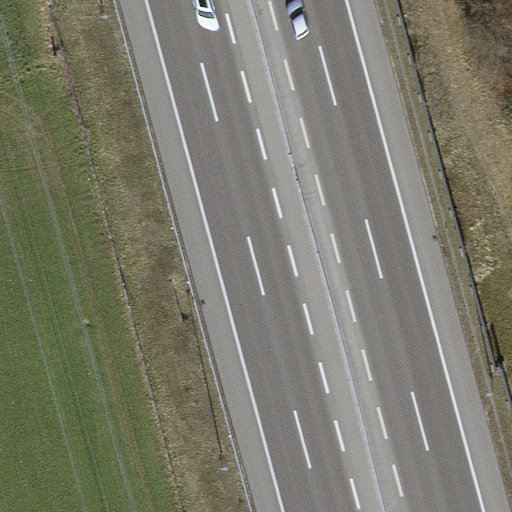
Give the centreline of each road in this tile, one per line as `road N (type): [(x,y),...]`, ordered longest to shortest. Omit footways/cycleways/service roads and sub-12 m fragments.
road 1 (motorway): [(445,511),(307,0)]
road 2 (motorway): [(186,0),(323,511)]
road 3 (track): [(434,0),(511,211)]
